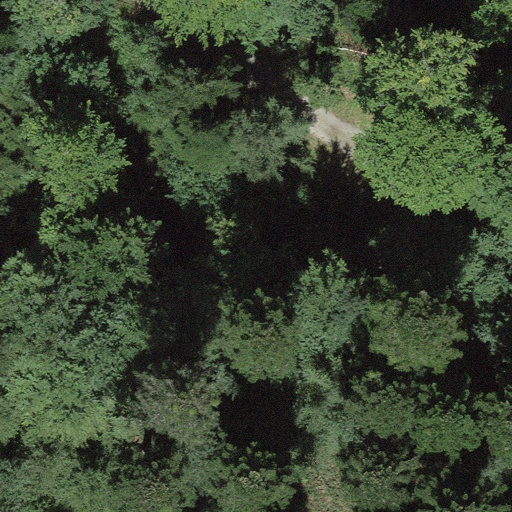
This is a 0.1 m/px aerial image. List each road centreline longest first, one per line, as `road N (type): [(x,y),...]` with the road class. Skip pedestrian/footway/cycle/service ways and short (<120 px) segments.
road 1 (track): [(164,0),(217,27),(383,157),(511,224)]
road 2 (track): [(383,157),(425,158),(511,136)]
